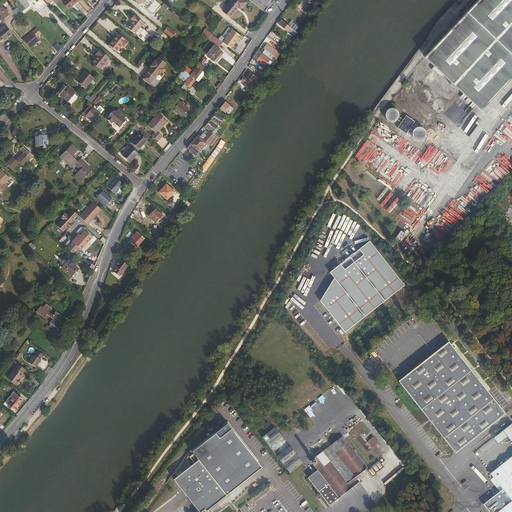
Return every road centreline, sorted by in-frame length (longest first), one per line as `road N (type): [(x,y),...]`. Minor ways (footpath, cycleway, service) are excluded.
road 1 (secondary): [(142,187),(112,240),(71,351),(0,447)]
road 2 (track): [(320,205),(342,165),(472,0)]
road 3 (secondary): [(286,0),(213,105),(142,187)]
road 4 (residential): [(30,94),(142,187)]
